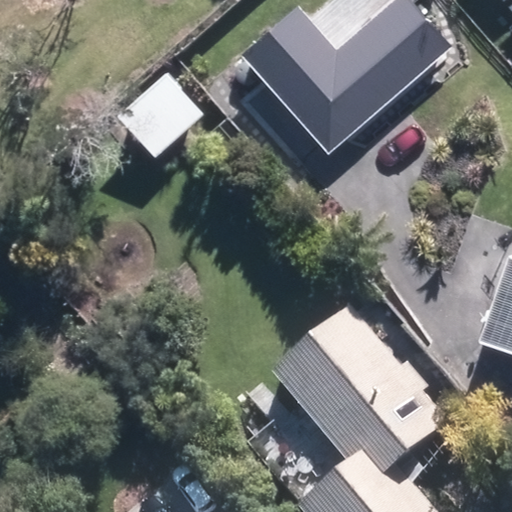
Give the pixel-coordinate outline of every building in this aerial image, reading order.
[(302,8),(248,58),(342,157),(457,48),(410,0),(396,0),(343,51),(302,8)] [(511,0),(495,0),(511,18),(511,0)] [(164,56),(111,108),(162,159),(214,108),(164,56)] [(511,256),(484,357),(511,364),(511,256)] [(464,424),(361,311),(279,386),(299,408),(243,459),(290,511),(446,511),(410,473),(464,424)]
